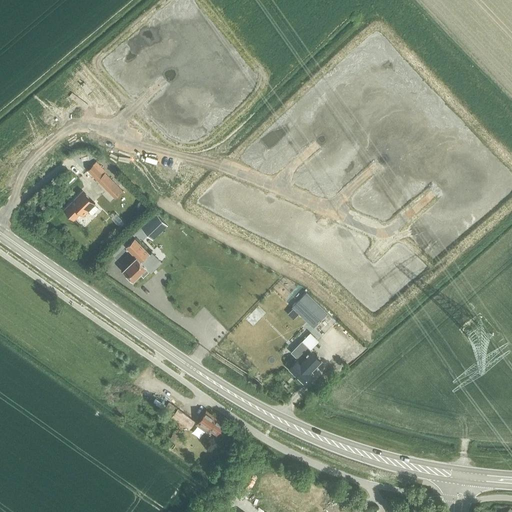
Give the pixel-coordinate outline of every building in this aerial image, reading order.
[(96,161),(87,170),(115,198),(122,190),(105,172),(106,171),(96,161)] [(92,214),(98,208),(94,204),(95,203),(82,191),(64,209),(73,219),(80,212),(83,215),(88,210),(92,214)] [(155,212),(140,226),(153,239),(167,225),(155,212)] [(148,253),(134,239),(126,247),(136,257),(140,261),(148,253)] [(145,268),(146,267),(140,261),(136,257),(123,270),(127,274),(126,277),(129,280),(132,279),(133,280),(140,273),(143,276),(149,271),(145,268)] [(306,291),(292,306),(313,327),(327,312),(306,291)] [(299,359),(289,369),(303,382),(312,372),(311,371),(321,360),(304,344),(294,355),(299,359)] [(168,402),(164,408),(171,413),(175,407),(168,402)] [(189,430),(195,422),(178,409),(172,418),(189,430)] [(209,428),(216,434),(224,423),(206,410),(196,424),(207,431),(209,428)]
